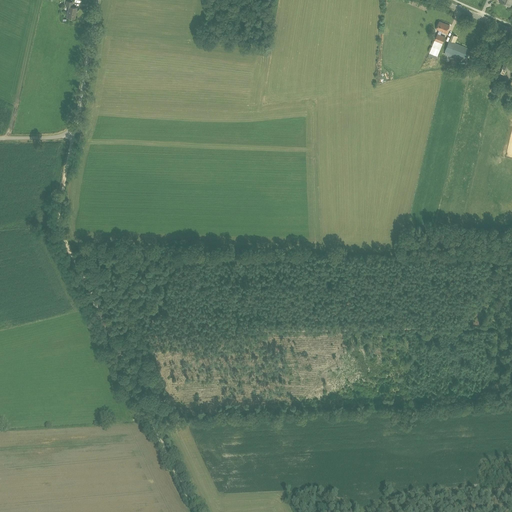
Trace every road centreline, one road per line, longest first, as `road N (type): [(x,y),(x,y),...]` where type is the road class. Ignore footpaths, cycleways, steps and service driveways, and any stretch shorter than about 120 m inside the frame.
road 1 (unclassified): [(0,137),(59,136),(73,128),(97,0)]
road 2 (track): [(103,321),(56,221),(73,128)]
